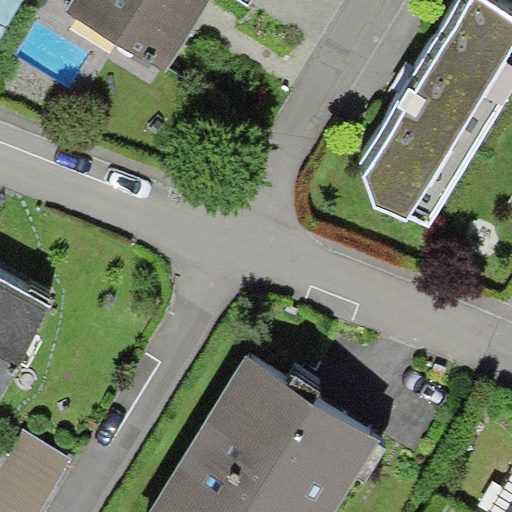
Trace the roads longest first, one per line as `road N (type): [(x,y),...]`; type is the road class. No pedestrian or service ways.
road 1 (residential): [(233,252),(75,511)]
road 2 (residential): [(511,369),(233,252)]
road 3 (residential): [(387,0),(233,252)]
road 4 (residential): [(233,252),(0,158)]
